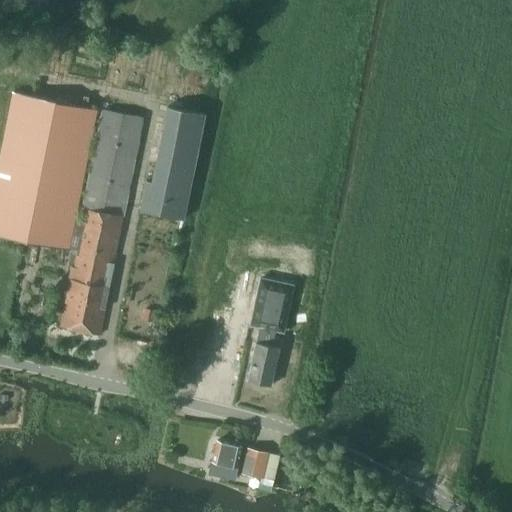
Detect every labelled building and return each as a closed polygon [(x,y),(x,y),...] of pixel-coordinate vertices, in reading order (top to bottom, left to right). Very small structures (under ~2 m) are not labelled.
[(61,326),(100,334),(112,274),(143,117),(103,109),(83,208),(86,208),(84,221),(74,220),(97,108),(14,91),(0,157),(0,234),(78,250),(74,266),(72,266),(61,326)] [(147,179),(141,210),(175,216),(178,217),(184,218),(205,113),(202,112),(168,105),(157,155),(152,180),(147,179)] [(261,277),(251,324),(260,326),(259,327),(276,331),(276,329),(283,331),(293,284),(261,277)] [(276,331),(259,327),(248,380),(271,385),(280,346),(273,345),(276,331)] [(210,472),(234,478),(242,446),(217,440),(210,472)] [(248,447),(242,472),(261,476),(267,451),(253,448),(248,447)]
